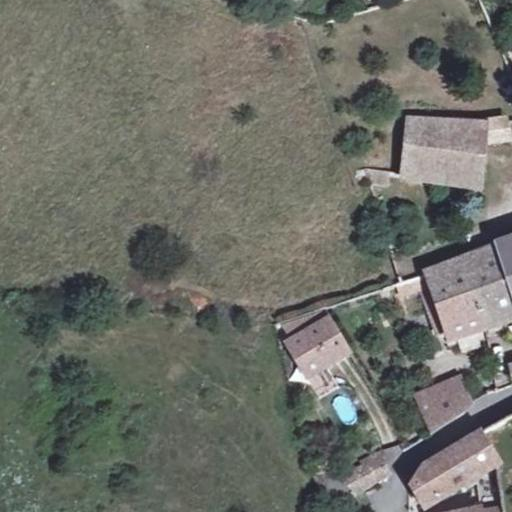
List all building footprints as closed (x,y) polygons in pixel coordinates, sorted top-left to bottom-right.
[(483,122),(482,125),(409,122),(403,179),(447,187),(445,198),(459,199),(460,204),(478,206),(485,145),(511,141),(507,120),(483,122)] [(510,281),(511,288),(511,243),(500,248),(510,281)] [(473,293),(510,281),(500,248),(464,261),(473,293)] [(428,274),(438,304),(473,293),(464,261),(428,274)] [(438,304),(428,274),(405,285),(412,320),(439,308),(438,304)] [(485,331),(511,322),(511,288),(510,281),(473,293),(485,331)] [(473,293),(438,304),(439,308),(450,342),(485,331),(473,293)] [(282,324),(293,344),(331,322),(325,311),(282,324)] [(350,354),(331,322),(293,344),(298,362),(313,388),(324,382),(319,373),(350,354)] [(418,398),(433,434),(464,414),(470,405),(460,380),(418,398)] [(511,416),(480,434),(497,467),(511,464),(511,416)] [(480,434),(458,448),(477,479),(497,467),(480,434)] [(477,479),(458,448),(426,468),(412,489),(425,510),(477,479)] [(380,459),(365,467),(373,485),(388,478),(380,459)] [(331,504),(356,496),(364,491),(368,488),(373,485),(365,467),(343,478),(330,460),(312,466),(331,504)] [(511,511),(511,464),(497,467),(503,511),(511,511)] [(503,511),(497,467),(477,479),(482,510),(482,511),(503,511)]
